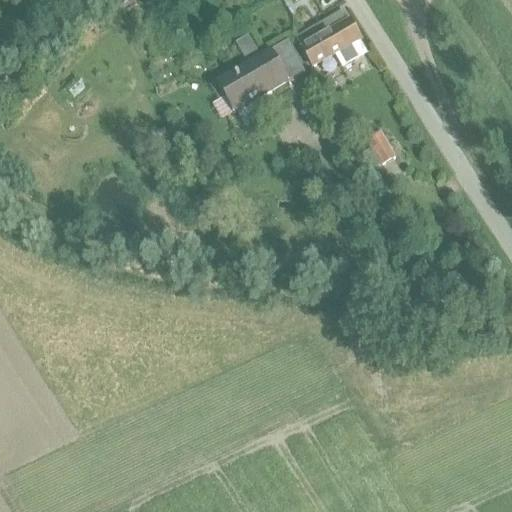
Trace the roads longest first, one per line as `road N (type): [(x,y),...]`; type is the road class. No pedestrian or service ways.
road 1 (tertiary): [(353,0),(466,176)]
road 2 (unclassified): [(466,176),(409,3)]
